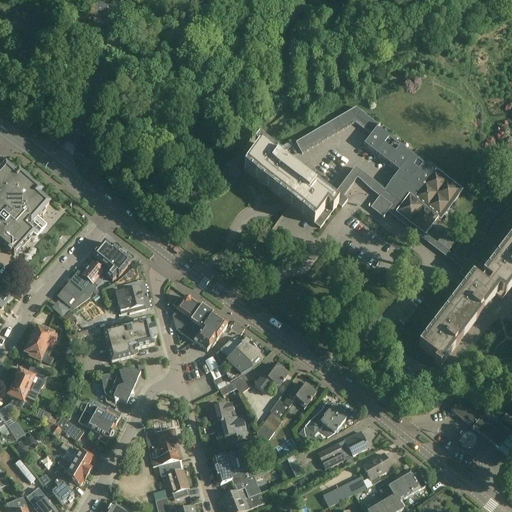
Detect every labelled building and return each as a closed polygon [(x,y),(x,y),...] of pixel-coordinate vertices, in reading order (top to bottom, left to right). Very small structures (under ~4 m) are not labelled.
[(356,109),(341,117),(348,128),(355,124),(356,109)] [(356,109),(355,124),(360,129),(368,118),(363,114),(356,109)] [(286,117),(273,124),(277,133),(291,126),(286,117)] [(341,117),(336,120),(343,131),(348,128),(341,117)] [(368,118),(360,129),(365,132),(373,122),(368,118)] [(336,120),(331,123),(337,134),(343,131),(336,120)] [(373,122),(365,132),(371,137),(378,128),(379,126),(373,122)] [(331,123),(326,126),(333,137),(337,134),(331,123)] [(326,126),(321,129),(327,140),(333,137),(326,126)] [(257,153),(243,171),(280,199),(284,202),(288,205),(290,207),(318,228),(320,229),(338,206),(339,207),(341,209),(347,201),(344,198),(357,181),(379,198),(370,209),(383,219),(387,213),(422,240),(461,270),(458,275),(468,282),(463,288),(418,347),(436,361),(434,364),(440,369),(499,292),(505,297),(511,286),(511,237),(486,271),(470,259),(465,266),(425,236),(438,219),(441,221),(462,193),(378,128),(371,137),(364,146),(398,173),(384,191),(355,169),(331,200),(274,156),(258,145),(254,151),(257,153)] [(321,129),(316,132),(322,143),(327,140),(321,129)] [(317,146),(322,143),(316,132),(311,135),(317,146)] [(311,135),(306,138),(312,149),(317,146),(311,135)] [(307,152),(312,149),(306,138),(300,141),(307,152)] [(300,141),(295,144),(302,155),(307,152),(300,141)] [(0,244),(8,251),(7,253),(10,256),(11,254),(13,256),(32,234),(36,237),(46,226),(37,218),(48,205),(33,191),(36,188),(23,177),(21,180),(5,167),(0,172),(0,244)] [(105,244),(93,258),(110,272),(105,277),(112,283),(116,277),(118,279),(131,264),(130,263),(132,261),(126,256),(124,258),(119,254),(120,252),(114,247),(112,249),(112,248),(111,249),(105,244)] [(82,277),(92,285),(99,276),(102,273),(99,270),(99,269),(92,264),(82,277)] [(64,292),(59,298),(72,309),(74,311),(89,300),(91,299),(90,298),(93,294),(96,290),(97,289),(96,288),(92,285),(82,277),(78,274),(73,281),(77,284),(73,290),(68,295),(64,292)] [(99,276),(92,285),(96,288),(103,279),(99,276)] [(0,308),(1,309),(11,298),(3,291),(7,287),(0,280),(0,308)] [(114,285),(103,293),(106,306),(117,301),(121,316),(129,314),(129,315),(145,311),(138,284),(115,290),(114,285)] [(177,311),(172,318),(176,332),(193,344),(193,343),(213,316),(213,315),(209,313),(209,310),(205,310),(201,307),(201,308),(189,300),(184,301),(182,303),(179,300),(178,300),(177,300),(178,300),(173,307),(172,308),(173,308),(177,311)] [(58,305),(54,309),(62,317),(66,312),(58,305)] [(213,316),(193,343),(193,344),(207,353),(210,348),(211,349),(227,326),(213,316)] [(125,328),(103,333),(111,364),(133,358),(133,355),(137,354),(136,351),(138,351),(154,347),(152,339),(156,338),(153,328),(150,329),(148,322),(128,327),(129,330),(126,330),(125,328)] [(37,328),(31,341),(47,349),(50,343),(53,344),(55,342),(57,339),(57,336),(54,335),(42,329),(42,330),(37,328)] [(69,342),(100,334),(99,329),(68,338),(69,342)] [(226,346),(219,353),(226,359),(233,366),(232,368),(225,375),(230,385),(257,367),(262,362),(264,360),(259,355),(260,354),(246,341),(243,344),(238,339),(229,343),(226,346)] [(44,355),(47,349),(31,341),(24,355),(29,357),(29,358),(40,364),(41,361),(50,365),(53,360),(44,355)] [(272,385),(278,389),(288,375),(277,367),(276,369),(271,365),(254,388),(265,396),(272,385)] [(19,371),(13,384),(38,395),(40,390),(41,390),(43,388),(43,387),(44,385),(45,383),(45,381),(47,377),(30,369),(28,375),(19,371)] [(100,378),(105,397),(126,406),(140,375),(132,372),(103,377),(102,372),(99,372),(100,378)] [(214,382),(213,382),(215,387),(216,387),(227,381),(225,376),(214,382)] [(233,384),(232,385),(236,391),(240,396),(240,395),(252,388),(244,377),(233,384)] [(35,401),(38,395),(13,384),(7,397),(23,404),(26,397),(35,401)] [(230,386),(219,392),(222,398),(236,391),(232,385),(230,386)] [(304,388),(299,385),(284,405),(280,402),(271,413),(272,414),(257,435),(260,447),(266,446),(282,422),(281,421),(289,409),(295,400),(306,408),(316,394),(305,386),(304,388)] [(511,435),(485,414),(464,396),(450,413),(472,430),(473,429),(499,451),(511,435)] [(74,400),(71,406),(78,409),(81,404),(74,400)] [(88,404),(84,412),(84,413),(101,421),(115,429),(122,416),(108,409),(91,400),(88,404)] [(23,407),(11,402),(10,406),(21,411),(23,407)] [(325,402),(298,437),(307,443),(307,444),(309,445),(315,442),(316,445),(334,435),(346,420),(342,416),(342,415),(336,410),(325,402)] [(225,406),(209,410),(213,426),(232,421),(236,420),(235,415),(233,415),(231,406),(226,408),(225,405),(225,406)] [(9,406),(3,411),(6,415),(15,409),(17,410),(9,406)] [(39,411),(36,419),(47,424),(50,418),(51,417),(39,411)] [(0,435),(0,436),(8,437),(11,435),(15,442),(23,437),(15,424),(8,429),(6,426),(4,427),(0,421),(0,418),(4,416),(1,412),(0,412),(0,435)] [(115,429),(84,413),(78,424),(101,436),(98,441),(106,445),(108,440),(109,440),(110,439),(111,438),(113,435),(113,433),(115,429)] [(511,421),(504,415),(501,420),(510,427),(511,424),(511,421)] [(232,421),(213,426),(215,425),(219,441),(225,439),(227,446),(247,441),(241,418),(236,420),(232,421)] [(58,424),(55,428),(62,433),(77,444),(83,435),(62,419),(60,422),(58,424)] [(55,428),(50,435),(56,440),(62,433),(55,428)] [(158,468),(159,471),(169,468),(168,465),(179,462),(182,462),(177,444),(178,444),(174,430),(145,437),(146,440),(153,469),(158,468)] [(369,450),(361,435),(318,456),(317,456),(325,472),(326,472),(325,471),(345,461),(346,463),(353,460),(352,459),(369,450)] [(32,438),(25,442),(28,448),(33,446),(35,445),(32,440),(32,438)] [(72,484),(79,489),(84,482),(85,483),(93,469),(92,468),(96,462),(81,453),(81,452),(70,445),(65,443),(61,450),(67,453),(62,461),(61,460),(58,466),(63,469),(63,470),(68,473),(67,476),(74,480),(72,484)] [(21,445),(15,450),(19,455),(25,450),(21,445)] [(224,457),(212,460),(220,486),(231,483),(233,487),(234,487),(253,479),(250,472),(250,471),(240,453),(225,458),(224,457)] [(384,456),(362,468),(370,480),(373,487),(381,483),(378,479),(392,471),(384,456)] [(161,478),(164,477),(182,471),(183,471),(181,466),(180,466),(179,462),(168,465),(169,468),(159,471),(161,478)] [(182,471),(166,477),(174,502),(190,497),(188,491),(182,471)] [(399,504),(419,492),(425,489),(418,477),(418,478),(416,474),(412,473),(379,493),(385,504),(378,508),(373,500),(364,505),(368,511),(402,511),(403,511),(399,504)] [(40,482),(38,483),(42,489),(42,490),(43,491),(49,499),(53,495),(63,507),(74,499),(63,485),(59,480),(54,485),(52,486),(45,477),(39,482),(40,482)] [(306,478),(299,481),(303,488),(310,485),(306,478)] [(237,493),(221,499),(225,509),(260,496),(253,479),(234,487),(237,493)] [(322,498),(328,510),(367,490),(361,479),(322,498)] [(164,491),(153,495),(154,502),(166,499),(164,491)] [(260,496),(225,509),(226,511),(249,511),(264,506),(260,496)] [(27,503),(33,510),(34,510),(35,511),(55,511),(46,499),(37,507),(31,500),(27,503)] [(166,499),(154,502),(155,503),(156,511),(169,511),(166,500),(166,499)] [(19,511),(15,502),(6,506),(8,511),(19,511)]
